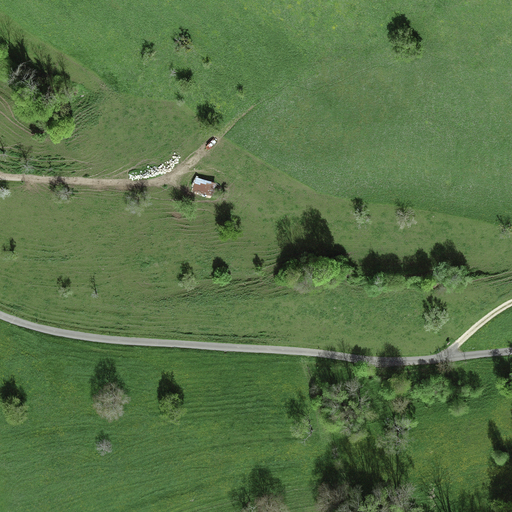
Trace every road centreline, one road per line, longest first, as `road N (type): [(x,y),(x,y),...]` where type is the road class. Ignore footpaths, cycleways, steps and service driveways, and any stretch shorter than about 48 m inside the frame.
road 1 (residential): [(0,314),(95,337),(363,359),(511,350)]
road 2 (track): [(219,137),(166,179),(0,176)]
